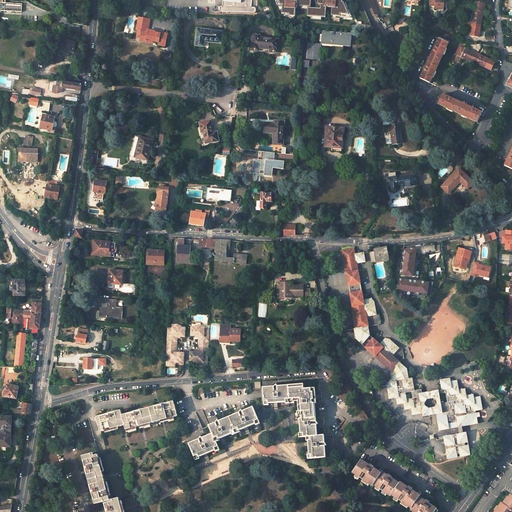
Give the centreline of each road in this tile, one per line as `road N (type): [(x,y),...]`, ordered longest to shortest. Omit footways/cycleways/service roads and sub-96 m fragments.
road 1 (residential): [(67,224),(411,242),(511,220)]
road 2 (residential): [(322,378),(316,371),(101,388),(39,402)]
road 3 (secondary): [(67,224),(93,0)]
road 4 (residential): [(474,150),(421,101),(364,0)]
road 5 (residential): [(495,0),(501,89),(474,150)]
road 6 (secondary): [(39,402),(59,270)]
road 7 (residential): [(373,419),(389,442),(469,496)]
